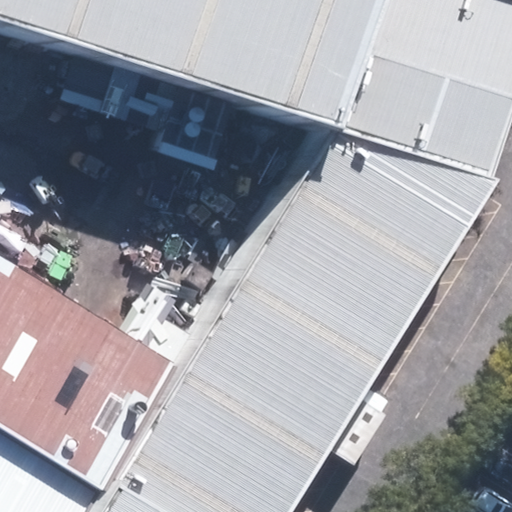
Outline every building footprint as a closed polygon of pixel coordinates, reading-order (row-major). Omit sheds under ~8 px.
[(511,0),(0,0),(0,15),(333,121),(484,168),(511,78),(511,0)] [(333,121),(271,219),(404,300),(484,168),(333,121)] [(214,309),(348,392),(404,300),(271,219),(214,309)] [(0,511),(86,511),(110,474),(178,364),(0,253),(0,511)] [(178,364),(110,474),(171,511),(274,511),(348,392),(214,309),(178,364)] [(171,511),(110,474),(86,511),(171,511)]
